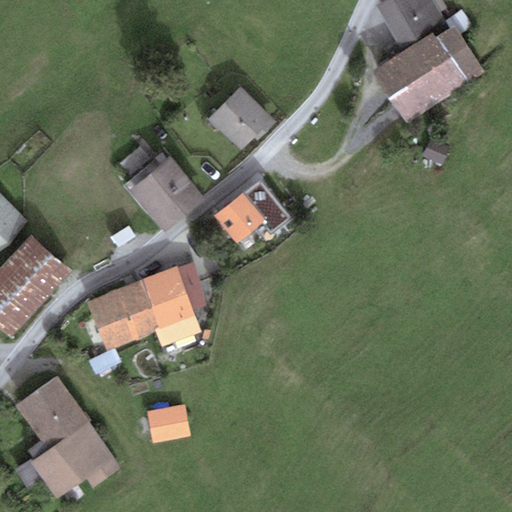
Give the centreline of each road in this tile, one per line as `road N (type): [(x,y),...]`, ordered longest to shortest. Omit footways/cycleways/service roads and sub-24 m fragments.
road 1 (unclassified): [(0,376),(66,299),(135,260),(299,120),(367,0)]
road 2 (track): [(338,161),(366,96),(380,27)]
